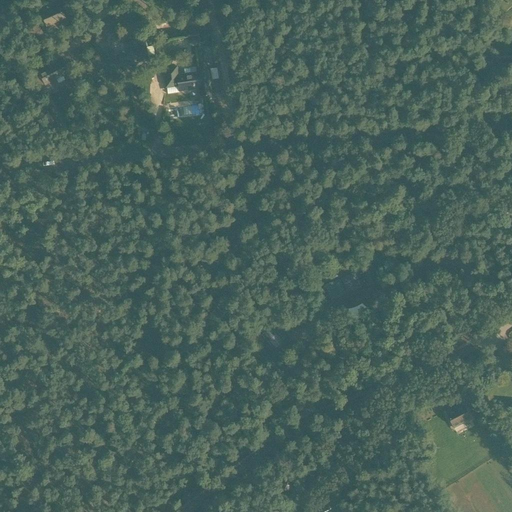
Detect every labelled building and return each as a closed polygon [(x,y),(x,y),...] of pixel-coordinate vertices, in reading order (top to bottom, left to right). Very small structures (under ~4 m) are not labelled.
[(42,14),(48,26),(65,19),(59,6),(42,14)] [(108,39),(110,48),(118,46),(116,37),(108,39)] [(126,53),(118,54),(121,65),(129,63),(129,64),(148,60),(146,46),(126,50),(126,53)] [(211,46),(205,47),(206,57),(213,56),(211,46)] [(476,57),(476,63),(480,67),(487,66),(490,62),(490,56),(487,52),(479,53),(476,57)] [(70,71),(65,62),(58,66),(57,65),(39,74),(40,75),(33,79),(39,88),(45,85),(63,75),(70,71)] [(199,89),(200,97),(211,95),(208,71),(179,75),(178,66),(164,69),(167,87),(179,86),(179,92),(199,89)] [(72,76),(67,79),(70,86),(76,83),(72,76)] [(454,284),(449,268),(438,271),(442,288),(454,284)] [(289,337),(274,322),(255,342),(259,346),(274,332),(285,342),(289,337)] [(323,362),(324,364),(330,372),(355,357),(348,347),(323,362)] [(447,415),(453,428),(470,419),(464,406),(447,415)]
